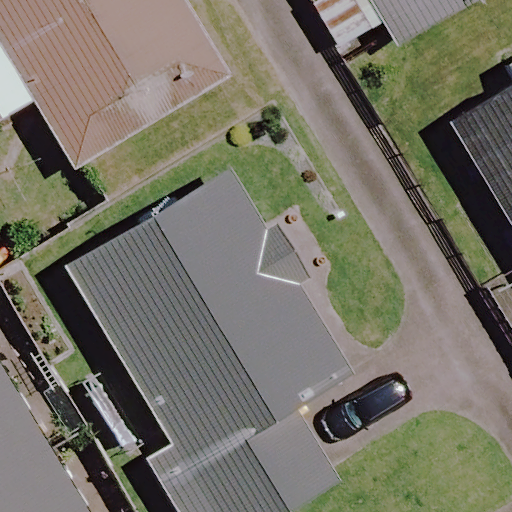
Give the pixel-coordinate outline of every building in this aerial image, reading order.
[(221,88),(168,0),(0,0),(0,124),(24,110),(66,180),(221,88)] [(304,0),(300,3),(332,58),(369,36),(382,58),(480,0),(304,0)] [(511,102),(445,141),(511,255),(511,366),(509,368),(511,372),(511,102)] [(342,379),(228,181),(60,279),(160,452),(135,466),(161,511),(298,511),(332,492),(285,411),(342,379)] [(0,511),(82,511),(0,372),(0,511)]
